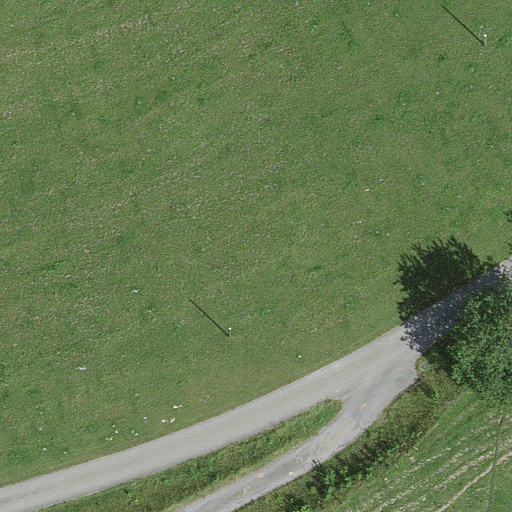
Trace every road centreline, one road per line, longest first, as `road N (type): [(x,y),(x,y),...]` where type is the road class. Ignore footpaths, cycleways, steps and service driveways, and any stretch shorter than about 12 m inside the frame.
road 1 (track): [(0,502),(194,442),(400,345),(511,275)]
road 2 (track): [(211,511),(314,457),(369,406),(400,345)]
